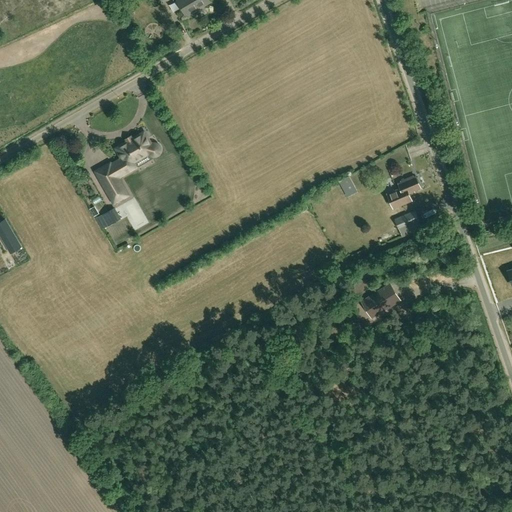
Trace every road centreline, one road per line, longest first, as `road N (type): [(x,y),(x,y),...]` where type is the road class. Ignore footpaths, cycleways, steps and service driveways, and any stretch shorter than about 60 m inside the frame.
road 1 (unclassified): [(511,387),(382,0)]
road 2 (unclassified): [(0,160),(273,0)]
